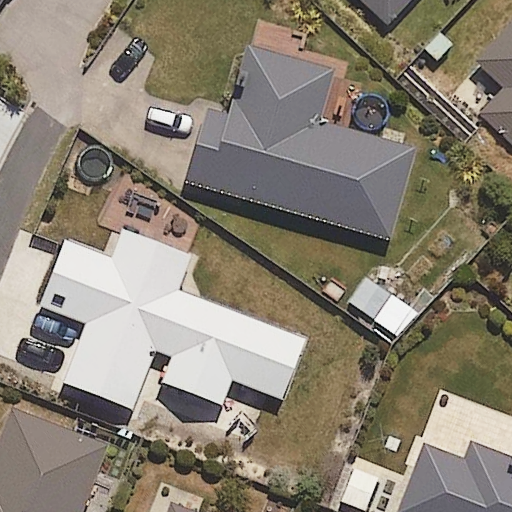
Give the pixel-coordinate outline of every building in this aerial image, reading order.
[(364,0),(392,25),(413,0),(364,0)] [(511,141),(511,25),(455,92),(511,141)] [(314,116),(329,66),(244,42),(224,110),(201,104),(180,178),(386,237),(413,145),(314,116)] [(106,255),(57,236),(53,245),(22,233),(0,289),(0,353),(87,388),(130,404),(152,345),(170,352),(160,378),(219,401),(228,376),(278,396),(301,336),(172,286),(186,251),(118,225),(106,255)] [(395,335),(413,311),(366,276),(348,300),(395,335)] [(77,511),(104,438),(6,402),(0,419),(0,511),(77,511)] [(511,511),(511,463),(484,452),(479,464),(420,441),(393,511),(395,511),(511,511)] [(196,511),(165,500),(160,511),(196,511)]
